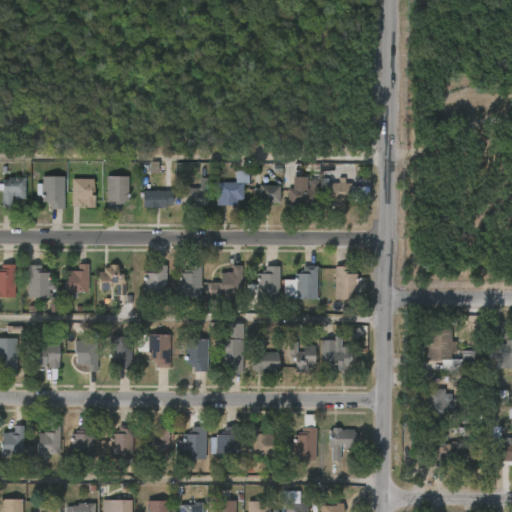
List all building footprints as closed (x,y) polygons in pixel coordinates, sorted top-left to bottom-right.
[(224,205),(217,205),(217,181),(236,181),(236,170),(249,170),(249,181),(243,181),(243,199),(236,199),(236,205),(224,205)] [(64,175),(64,209),(50,208),(50,203),(46,203),(46,201),(42,201),(42,195),(36,195),(36,183),(42,183),(42,175),(64,175)] [(108,208),(106,208),(106,175),(127,175),(127,204),(120,204),(120,209),(108,208)] [(26,177),(25,199),(14,198),(14,192),(12,192),(11,206),(2,205),(2,190),(0,189),(0,183),(3,183),(3,179),(8,179),(8,176),(26,177)] [(207,205),(180,204),(180,187),(199,187),(199,177),(208,177),(207,205)] [(94,178),(94,205),(72,205),(72,185),(66,185),(66,179),(94,178)] [(351,198),(351,200),(345,200),(345,205),(326,205),(326,182),(352,182),(351,198)] [(281,185),(280,202),(253,201),(253,187),(259,188),(260,184),(281,185)] [(319,188),(319,201),(312,201),(312,204),(288,204),(288,188),(319,188)] [(157,208),(142,207),(142,190),(173,190),(172,205),(166,205),(166,208),(157,208)] [(12,297),(0,297),(0,264),(12,264),(12,297)] [(85,265),(84,293),(70,293),(70,296),(61,295),(62,282),(63,282),(63,272),(75,271),(75,264),(85,265)] [(39,265),(39,270),(42,270),(42,272),(47,272),(47,297),(25,297),(25,265),(39,265)] [(116,265),(115,274),(122,274),(122,295),(113,295),(113,285),(107,285),(107,290),(95,289),(96,272),(100,272),(100,268),(106,268),(106,265),(116,265)] [(163,298),(142,298),(142,272),(145,273),(145,270),(149,270),(149,265),(163,266),(163,298)] [(190,299),(176,299),(177,274),(180,274),(180,271),(184,271),(184,265),(198,266),(198,299),(190,299)] [(239,266),(238,294),(216,293),(218,273),(229,273),(230,266),(239,266)] [(277,298),(255,298),(255,274),(260,274),(260,270),(262,271),(263,266),(277,266),(277,298)] [(292,299),(292,274),(297,274),(297,270),(300,270),(300,266),(315,266),(314,299),(292,299)] [(347,267),(347,274),(354,274),(354,280),(355,280),(355,300),(332,300),(333,267),(347,267)] [(452,329),(452,341),(456,341),(455,352),(452,352),(451,360),(427,359),(427,348),(425,348),(425,339),(427,339),(427,329),(452,329)] [(167,368),(154,368),(154,363),(151,363),(151,360),(145,360),(146,335),(168,335),(167,368)] [(129,337),(129,370),(115,370),(115,365),(112,365),(112,362),(108,362),(108,356),(107,356),(107,336),(129,337)] [(0,338),(14,339),(13,372),(0,371),(0,338)] [(204,372),(191,372),(191,368),(187,367),(187,364),(182,364),(183,339),(205,339),(204,372)] [(241,340),(240,372),(226,372),(226,365),(217,364),(218,339),(241,340)] [(262,339),(262,352),(277,352),(278,369),(261,369),(261,372),(254,372),(254,370),(250,370),(250,358),(254,358),(253,339),(262,339)] [(511,339),(511,367),(497,367),(497,357),(486,357),(486,343),(506,344),(506,339),(511,339)] [(80,340),(80,342),(95,343),(95,371),(85,371),(85,364),(74,364),(73,340),(80,340)] [(351,352),(351,362),(348,362),(348,369),(343,368),(343,372),(330,373),(330,369),(319,369),(319,340),(333,340),(333,347),(346,347),(346,352),(351,352)] [(294,352),(300,352),(300,347),(313,347),(313,365),(307,364),(306,371),(292,370),(293,362),(287,362),(287,357),(285,357),(285,342),(294,342),(294,352)] [(57,345),(56,369),(45,369),(45,364),(42,364),(42,370),(33,370),(34,344),(57,345)] [(464,370),(462,370),(462,351),(482,350),(483,370),(464,370)] [(445,388),(445,393),(452,393),(452,398),(457,399),(457,413),(426,414),(426,388),(445,388)] [(506,391),(485,391),(484,404),(506,405),(506,391)] [(23,425),(23,453),(14,453),(14,450),(12,450),(12,455),(0,456),(2,432),(14,432),(14,425),(23,425)] [(130,459),(130,464),(119,464),(119,459),(110,458),(111,433),(116,433),(116,430),(119,430),(119,425),(133,425),(132,459),(130,459)] [(57,426),(57,454),(42,454),(41,457),(34,457),(36,433),(47,433),(48,426),(57,426)] [(93,459),(71,459),(71,433),(75,433),(75,430),(79,430),(79,426),(93,426),(93,459)] [(169,426),(168,455),(146,454),(147,433),(160,433),(160,426),(169,426)] [(205,459),(183,458),(184,434),(191,434),(191,426),(206,426),(205,459)] [(238,460),(216,460),(216,434),(220,434),(220,431),(224,431),(224,426),(238,426),(238,460)] [(261,426),(261,433),(273,434),(273,443),(276,443),(276,455),(251,455),(251,426),(261,426)] [(501,426),(501,437),(511,437),(511,442),(511,459),(491,459),(491,426),(501,426)] [(315,460),(293,460),(293,435),(298,435),(298,432),(302,432),(302,427),(315,427),(315,460)] [(340,428),(341,430),(356,430),(356,447),(344,447),(344,444),(341,444),(340,461),(331,461),(331,447),(329,447),(329,430),(332,430),(332,427),(340,428)] [(445,443),(452,443),(452,441),(477,441),(476,467),(466,467),(466,463),(429,462),(429,439),(446,439),(445,443)] [(0,511),(0,499),(20,499),(20,500),(25,500),(25,511),(20,510),(19,511),(0,511)] [(35,511),(35,499),(57,500),(57,511),(35,511)] [(129,500),(129,511),(100,511),(100,499),(129,500)] [(167,500),(166,511),(144,511),(144,499),(167,500)] [(232,500),(231,511),(209,511),(210,499),(232,500)] [(244,511),(244,500),(267,500),(267,511),(244,511)] [(93,503),(92,511),(63,511),(64,506),(76,505),(76,502),(93,503)] [(176,511),(176,504),(192,504),(192,502),(200,502),(200,511),(176,511)] [(305,502),(304,511),(281,511),(282,504),(297,504),(297,502),(305,502)] [(317,511),(318,505),(333,505),(333,503),(341,503),(340,511),(317,511)]
